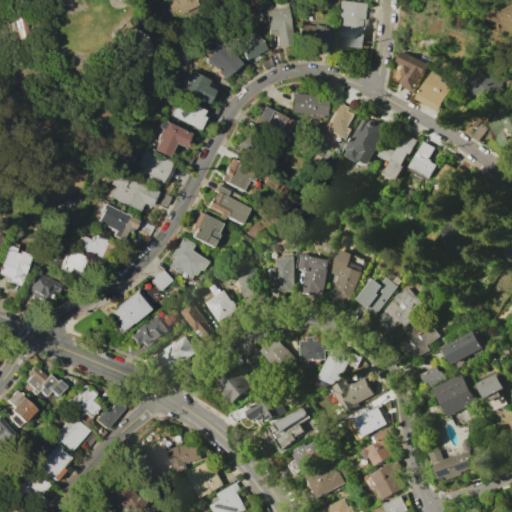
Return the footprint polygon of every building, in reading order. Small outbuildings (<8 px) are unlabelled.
[(194,0),(197,4),(178,15),(175,9),(170,12),(165,3),(169,0),(194,0)] [(338,0),(364,3),(362,19),(365,19),(361,48),(346,46),(348,37),(334,35),(338,0)] [(265,9),(287,7),(290,44),(275,46),(274,35),(269,35),(269,29),(267,30),(265,9)] [(3,17),(15,15),(19,37),(7,39),(3,17)] [(299,23),(313,26),(313,24),(323,26),(323,27),(331,28),(328,46),(296,41),(299,23)] [(255,34),(262,49),(242,59),(235,45),(255,34)] [(210,51),(208,50),(219,41),(237,63),(219,78),(203,58),(210,51)] [(404,51),(428,64),(413,92),(400,85),(405,77),(401,75),(406,65),(398,61),(404,51)] [(269,57),(272,65),(263,68),(260,60),(269,57)] [(434,68),(455,80),(438,110),(416,98),(434,68)] [(188,70),(207,80),(204,85),(212,90),(204,103),(197,99),(195,101),(177,91),(188,70)] [(477,71),(501,85),(490,103),(466,89),(477,71)] [(289,97),(287,97),(288,94),(289,94),(289,93),(325,96),(323,115),(287,112),(289,97)] [(177,97),(202,110),(199,116),(202,117),(196,130),(167,115),(177,97)] [(337,101),(349,107),(347,110),(354,114),(347,127),(351,129),(345,141),(323,129),(337,101)] [(485,119),(509,105),(511,110),(511,141),(501,148),(485,119)] [(261,106),(286,120),(286,119),(289,120),(288,121),(290,122),(281,138),(252,121),(261,106)] [(483,114),(475,127),(468,122),(476,109),(483,114)] [(387,127),(368,166),(344,154),(364,115),(387,127)] [(156,139),(154,138),(155,137),(156,134),(157,134),(160,128),(157,127),(160,121),(163,122),(163,121),(187,133),(180,147),(172,143),(165,157),(151,150),(156,139)] [(486,127),(477,140),(470,135),(479,122),(486,127)] [(384,144),(396,150),(404,133),(417,140),(410,154),(407,153),(401,164),(404,166),(397,179),(385,172),(391,161),(378,155),(384,144)] [(252,137),(269,146),(260,162),(243,152),(252,137)] [(253,146),(239,139),(234,150),(248,157),(253,146)] [(424,141),(436,148),(430,158),(432,160),(431,161),(437,164),(428,180),(421,176),(418,180),(408,175),(411,171),(408,169),(424,141)] [(144,148),(169,162),(159,182),(133,168),(144,148)] [(228,160),(250,171),(248,175),(252,177),(250,182),(246,180),(240,191),(218,179),(228,160)] [(446,163),(458,170),(460,167),(465,170),(464,173),(477,181),(469,195),(450,184),(449,186),(437,178),(446,163)] [(113,186),(108,183),(114,171),(155,192),(156,190),(168,196),(163,206),(151,200),(147,206),(141,203),(137,211),(108,196),(113,186)] [(261,183),(273,190),(277,182),(265,175),(261,183)] [(215,191),(213,190),(216,185),(227,191),(224,195),(227,197),(230,192),(239,196),(236,202),(247,208),(238,224),(206,207),(215,191)] [(100,213),(99,212),(103,204),(123,214),(124,212),(152,226),(146,237),(130,228),(128,232),(124,230),(119,240),(110,235),(113,230),(96,221),(100,213)] [(192,231),(189,229),(197,212),(219,223),(215,233),(217,234),(210,247),(189,237),(192,231)] [(476,235),(465,255),(440,242),(456,212),(467,218),(462,227),(476,235)] [(78,235),(81,237),(82,236),(89,240),(93,232),(112,243),(108,250),(109,251),(107,254),(104,253),(100,261),(76,247),(77,245),(74,243),(78,235)] [(172,258),(168,255),(180,237),(192,245),(188,250),(205,261),(199,270),(196,268),(192,274),(190,273),(187,277),(177,270),(175,272),(166,266),(172,258)] [(0,259),(6,245),(15,248),(13,252),(17,253),(18,251),(29,255),(16,286),(12,284),(13,281),(5,279),(6,277),(0,274),(0,259)] [(338,276),(328,271),(338,248),(353,254),(348,266),(360,272),(347,303),(330,296),(338,276)] [(67,249),(84,258),(77,272),(68,268),(66,272),(57,268),(67,249)] [(299,254),(328,260),(322,292),(317,291),(317,295),(304,293),(305,288),(303,288),(307,270),(299,269),(299,267),(296,267),(299,254)] [(264,267),(275,267),(275,259),(278,259),(278,256),(292,256),(292,291),(275,291),(275,280),(264,280),(264,267)] [(160,270),(169,280),(158,291),(149,280),(160,270)] [(34,272),(59,284),(55,293),(51,291),(45,303),(29,294),(30,293),(25,290),(34,272)] [(255,272),(264,297),(245,304),(236,278),(255,272)] [(371,278),(379,284),(385,276),(397,286),(375,314),(371,311),(370,313),(365,310),(367,308),(355,298),(371,278)] [(213,296),(207,287),(212,284),(216,289),(217,289),(219,291),(222,289),(236,310),(217,322),(204,302),(213,296)] [(406,286),(423,306),(402,325),(400,322),(388,333),(377,318),(391,300),(406,286)] [(116,307),(114,306),(132,291),(143,304),(146,302),(150,307),(123,329),(110,312),(116,307)] [(190,302),(213,330),(204,337),(198,329),(195,331),(179,311),(190,302)] [(167,330),(144,349),(137,340),(133,343),(128,336),(135,331),(133,329),(141,323),(143,324),(155,314),(167,330)] [(472,330),(481,347),(451,364),(442,347),(472,330)] [(164,350),(162,349),(173,341),(174,342),(183,336),(195,352),(172,369),(164,359),(160,362),(155,356),(164,350)] [(273,336),(292,356),(278,369),(259,350),(273,336)] [(300,360),(300,340),(306,340),(306,336),(313,336),(313,340),(329,340),(329,350),(324,350),(324,359),(300,360)] [(332,345),(351,354),(351,353),(359,357),(355,367),(347,363),(340,379),(330,385),(316,378),(332,345)] [(252,346),(261,357),(255,361),(246,350),(252,346)] [(236,364),(244,374),(241,375),(251,386),(231,402),(214,382),(236,364)] [(29,377),(26,374),(33,365),(45,376),(47,375),(54,382),(56,380),(63,386),(54,395),(48,390),(43,396),(37,390),(36,392),(24,381),(29,377)] [(438,365),(445,378),(427,387),(420,373),(438,365)] [(499,373),(506,387),(487,398),(479,384),(499,373)] [(462,374),(476,402),(449,416),(435,387),(462,374)] [(374,394),(344,410),(331,386),(349,377),(353,383),(365,377),(374,394)] [(82,384),(93,394),(87,401),(94,407),(86,417),(68,401),(82,384)] [(15,391),(21,397),(20,398),(33,410),(22,422),(21,422),(16,427),(7,419),(12,414),(8,410),(12,406),(6,400),(15,391)] [(277,415),(269,421),(266,417),(261,421),(258,416),(252,420),(245,410),(256,401),(254,398),(262,393),(277,415)] [(98,413),(96,411),(109,396),(122,407),(103,428),(92,419),(98,413)] [(301,406),(308,418),(299,424),(304,431),(295,437),(296,439),(292,441),(293,443),(283,450),(276,439),(277,438),(270,427),(301,406)] [(387,423),(363,437),(354,419),(378,406),(387,423)] [(69,415),(87,430),(69,450),(52,435),(69,415)] [(0,419),(13,434),(0,445),(0,419)] [(378,441),(374,435),(387,428),(391,436),(388,438),(394,449),(391,450),(394,455),(375,465),(370,455),(368,456),(364,449),(378,441)] [(290,452),(303,443),(305,445),(314,440),(324,456),(301,470),(290,452)] [(158,453),(176,446),(177,447),(194,441),(201,457),(184,463),(186,468),(165,476),(162,468),(150,472),(141,448),(154,443),(158,453)] [(441,449),(444,459),(464,452),(461,443),(467,441),(470,450),(469,450),(475,466),(461,471),(462,474),(447,479),(447,476),(439,479),(430,453),(441,449)] [(57,444),(61,447),(60,449),(68,457),(60,466),(65,470),(55,481),(38,466),(57,444)] [(207,459),(222,484),(210,491),(210,492),(206,494),(206,493),(198,497),(184,472),(207,459)] [(372,475),(397,460),(400,466),(396,468),(407,487),(386,499),(372,475)] [(313,471),(315,474),(329,466),(333,473),(336,471),(343,483),(325,493),(325,495),(322,496),(322,495),(317,498),(313,492),(312,492),(312,491),(313,490),(305,476),(313,471)] [(32,470),(49,484),(40,495),(43,498),(35,507),(15,490),(32,470)] [(122,482),(143,502),(134,511),(126,511),(109,496),(122,482)] [(212,511),(208,505),(218,499),(215,493),(234,482),(239,489),(235,492),(245,509),(239,511),(212,511)] [(401,495),(410,511),(389,511),(385,505),(401,495)] [(340,498),(345,506),(347,505),(350,511),(315,511),(340,498)] [(0,511),(0,502),(16,511),(0,511)] [(92,511),(101,503),(110,511),(92,511)]
